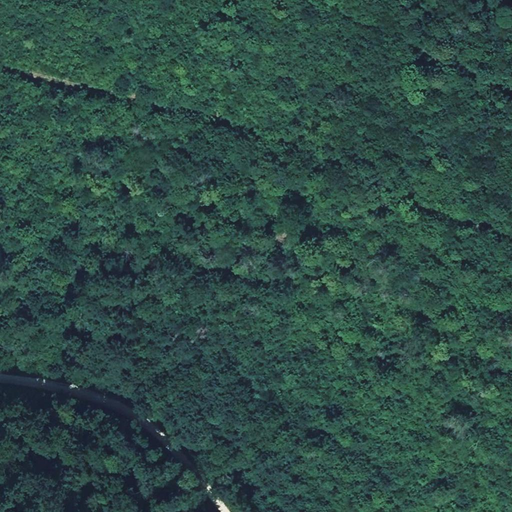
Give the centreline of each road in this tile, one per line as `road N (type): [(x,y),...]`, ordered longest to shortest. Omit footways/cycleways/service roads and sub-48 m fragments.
road 1 (track): [(0,67),(365,152),(427,209),(511,238)]
road 2 (track): [(0,380),(50,382),(121,407),(180,459),(220,511)]
